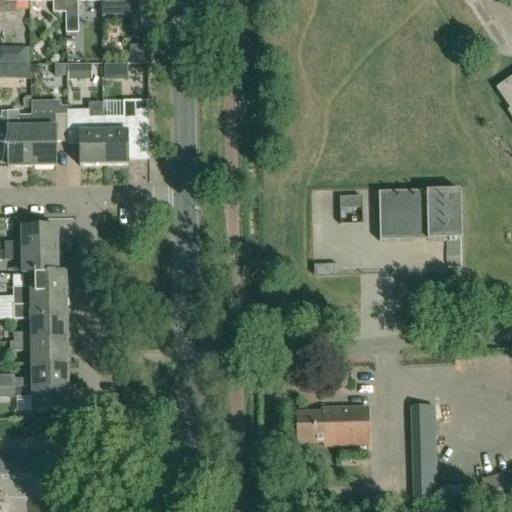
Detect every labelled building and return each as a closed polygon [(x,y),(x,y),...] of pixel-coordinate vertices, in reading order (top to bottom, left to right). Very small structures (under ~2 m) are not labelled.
[(0,0),(0,16),(17,16),(17,4),(31,4),(30,0),(0,0)] [(30,0),(31,4),(55,4),(55,15),(67,15),(67,0),(30,0)] [(67,0),(67,15),(68,37),(80,37),(80,3),(103,3),(103,0),(67,0)] [(116,15),(139,14),(138,0),(103,0),(103,3),(116,3),(116,15)] [(511,78),(496,90),(510,111),(507,113),(511,120),(511,78)] [(105,121),(106,168),(130,168),(130,141),(149,141),(148,103),(126,103),(126,121),(105,121)] [(70,119),(69,119),(69,143),(81,143),(81,169),(106,168),(105,121),(91,121),(91,114),(69,114),(70,119)] [(0,145),(9,145),(9,170),(33,170),(32,120),(20,120),(20,115),(3,115),(3,120),(0,120),(0,145)] [(69,119),(32,120),(33,170),(57,169),(57,145),(69,144),(69,143),(69,119)] [(380,243),(414,242),(414,238),(427,238),(427,242),(461,241),(461,228),(460,192),(378,194),(379,219),(383,219),(383,240),(380,240),(380,243)] [(362,198),(339,199),(340,226),(362,225),(362,198)] [(5,242),(5,252),(58,251),(57,228),(40,228),(40,219),(16,220),(16,242),(5,242)] [(58,274),(58,273),(58,251),(5,252),(5,261),(23,261),(23,275),(31,275),(31,274),(58,274)] [(14,289),(14,298),(67,297),(66,273),(58,273),(58,274),(31,274),(31,275),(23,275),(24,289),(14,289)] [(15,321),(32,320),(67,320),(67,297),(14,298),(15,321)] [(15,335),(15,343),(68,342),(67,320),(32,320),(33,334),(15,335)] [(33,353),(33,365),(68,365),(68,342),(15,343),(15,344),(11,344),(11,353),(33,353)] [(15,380),(16,389),(69,388),(68,365),(33,365),(33,380),(15,380)] [(0,398),(34,398),(34,412),(69,412),(69,388),(16,389),(16,390),(0,390),(0,398)] [(435,409),(411,409),(412,503),(437,502),(436,433),(435,409)] [(324,449),(367,448),(366,410),(321,411),(321,415),(296,416),(297,445),(324,445),(324,449)]
